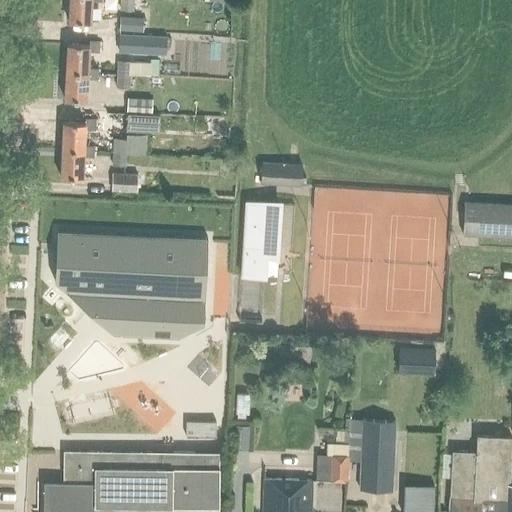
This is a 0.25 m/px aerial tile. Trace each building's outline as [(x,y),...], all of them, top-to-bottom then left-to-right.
[(102,0),(69,0),(68,23),(89,24),(90,2),(103,3),(102,0)] [(134,11),(134,0),(120,0),(120,10),(134,11)] [(121,31),(145,31),(145,17),(121,16),(121,31)] [(120,52),(167,54),(168,35),(121,33),(120,52)] [(87,75),(87,70),(88,52),(100,53),(100,44),(89,43),(88,47),(66,46),(65,74),(87,75)] [(117,61),(117,76),(130,76),(130,75),(131,63),(131,61),(117,61)] [(151,63),(131,63),(130,75),(150,76),(151,63)] [(99,71),(87,70),(87,75),(65,74),(64,101),(85,102),(86,80),(99,80),(99,71)] [(130,89),(130,76),(117,76),(116,88),(130,89)] [(152,99),(127,98),(127,112),(152,113),(152,99)] [(160,115),(128,114),(127,131),(159,132),(160,115)] [(83,153),(83,148),(84,130),(96,131),(97,121),(84,121),(84,125),(63,124),(61,151),(83,153)] [(127,139),(126,152),(126,154),(146,155),(147,135),(126,134),(126,139),(127,139)] [(113,152),(126,152),(127,139),(126,139),(114,138),(113,152)] [(95,149),(83,148),(83,153),(61,151),(60,179),(81,180),(82,158),(95,158),(95,149)] [(126,154),(126,152),(113,152),(112,166),(126,167),(126,154)] [(261,183),(303,185),(303,163),(262,161),(261,183)] [(137,193),(138,174),(112,173),(111,192),(137,193)] [(268,260),(279,260),(282,202),(246,200),(243,279),(264,279),(267,280),(268,260)] [(511,205),(464,203),(462,235),(511,237),(511,205)] [(57,231),(54,282),(113,336),(178,339),(203,324),(208,239),(57,231)] [(399,372),(435,374),(436,349),(400,347),(399,372)] [(347,480),(350,420),(350,418),(346,418),(345,429),(341,429),(340,444),(327,443),(327,456),(318,455),(317,479),(347,480)] [(391,492),(395,422),(362,420),(358,491),(391,492)] [(186,421),(186,437),(216,437),(216,421),(186,421)] [(238,424),(238,449),(250,449),(250,424),(238,424)] [(452,450),(448,511),(511,511),(511,482),(509,482),(511,435),(476,434),(475,451),(452,450)] [(218,511),(220,452),(64,450),(63,482),(44,482),(43,511),(218,511)] [(309,511),(311,482),(263,480),(262,511),(309,511)] [(432,511),(433,486),(404,485),(402,511),(432,511)]
